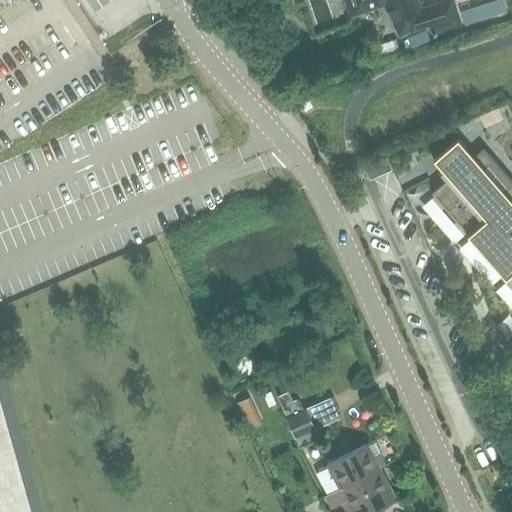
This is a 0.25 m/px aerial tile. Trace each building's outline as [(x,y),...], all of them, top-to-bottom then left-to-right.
[(306,5),(304,0),(295,0),(298,8),(306,5)] [(438,0),(422,8),(418,0),(345,0),(348,7),(368,0),(382,0),(400,35),(427,21),(434,35),(437,34),(436,32),(460,21),(449,0),(438,0)] [(505,12),(501,0),(496,0),(460,11),(465,24),(505,12)] [(397,38),(372,46),(376,59),(401,51),(397,38)] [(490,98),(469,106),(474,117),(494,109),(490,98)] [(511,180),(484,148),(472,157),(457,140),(435,160),(450,178),(434,193),(435,194),(431,198),(440,209),(444,205),(457,220),(453,223),(463,235),(467,231),(472,236),(468,240),(477,251),(482,248),(494,262),(490,265),(500,277),(504,273),(509,279),(505,282),(511,290),(511,180)] [(501,329),(511,319),(511,316),(501,303),(488,313),(501,329)] [(238,386),(225,392),(236,417),(249,411),(238,386)] [(309,404),(284,415),(295,440),(319,429),(309,404)] [(368,443),(331,462),(343,485),(380,466),(386,463),(382,455),(376,458),(368,443)] [(340,498),(343,503),(347,511),(369,511),(371,511),(383,511),(381,506),(396,498),(380,466),(343,485),(347,494),(340,498)]
